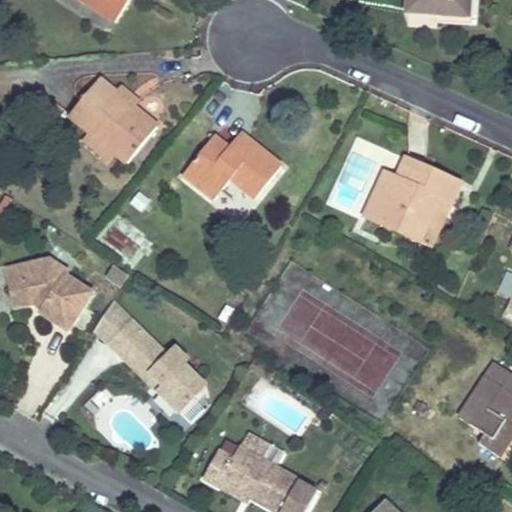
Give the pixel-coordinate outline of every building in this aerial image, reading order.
[(81,0),(117,23),(131,0),(81,0)] [(410,0),(410,10),(461,14),(461,0),(410,0)] [(461,0),(461,14),(468,15),(469,0),(461,0)] [(100,80),(70,116),(92,134),(115,153),(129,164),(158,127),(133,107),(132,106),(130,109),(126,106),(129,103),(118,94),(100,80)] [(122,89),(118,94),(129,103),(126,106),(130,109),(132,106),(133,107),(137,101),(122,89)] [(115,153),(92,134),(85,142),(108,161),(115,153)] [(237,154),(249,140),(242,134),(230,149),(237,154)] [(215,137),(184,175),(215,200),(232,180),(256,200),(283,167),(249,140),(237,154),(230,149),(215,137)] [(461,184),(407,159),(398,179),(386,173),(366,217),(421,242),(440,199),(452,205),(461,184)] [(432,247),(452,205),(440,199),(421,242),(432,247)] [(50,260),(25,266),(28,279),(10,283),(16,310),(36,305),(39,301),(46,306),(43,310),(41,314),(69,332),(94,294),(67,276),(69,273),(50,260)] [(123,286),(130,276),(115,265),(107,276),(123,286)] [(28,279),(25,266),(8,269),(10,283),(28,279)] [(39,301),(36,305),(43,310),(46,306),(39,301)] [(112,315),(119,308),(114,303),(95,331),(109,344),(125,328),(112,315)] [(125,328),(109,344),(122,356),(128,350),(164,385),(158,392),(181,415),(208,388),(185,366),(189,361),(175,348),(168,355),(133,320),(132,320),(119,308),(112,315),(125,328)] [(128,350),(122,356),(158,392),(164,385),(128,350)] [(277,372),(257,358),(251,367),(272,380),(277,372)] [(511,374),(496,364),(460,419),(486,435),(480,445),(500,458),(511,438),(511,424),(507,421),(511,412),(511,374)] [(101,411),(90,400),(85,406),(96,416),(101,411)] [(250,432),(242,447),(265,460),(273,446),(250,432)] [(252,498),(276,511),(306,511),(318,493),(299,482),(301,480),(265,460),(242,447),(241,446),(234,458),(220,450),(204,478),(219,487),(222,481),(252,498)] [(252,498),(222,481),(219,487),(249,504),(252,498)] [(396,511),(385,502),(375,511),(396,511)]
